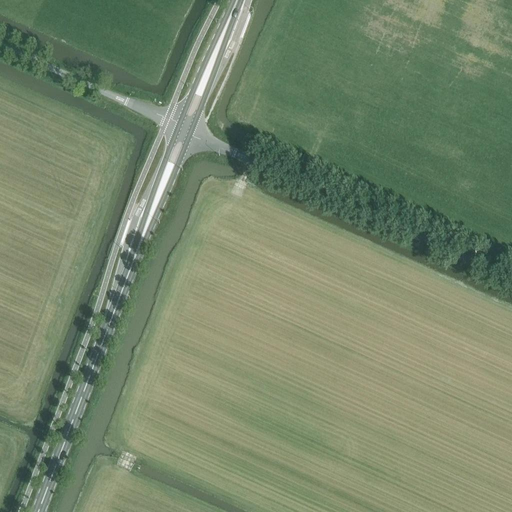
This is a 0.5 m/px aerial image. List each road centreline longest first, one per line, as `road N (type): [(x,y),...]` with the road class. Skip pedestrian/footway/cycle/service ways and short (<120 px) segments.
road 1 (primary): [(38,511),(184,128)]
road 2 (unclassified): [(511,281),(184,128)]
road 3 (unclassified): [(184,128),(0,45)]
road 4 (primary): [(184,128),(237,0)]
